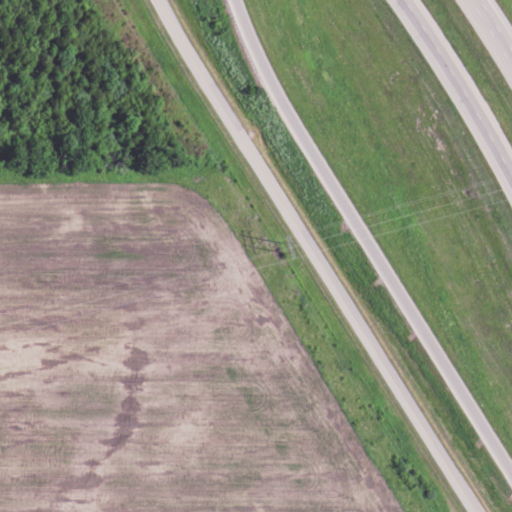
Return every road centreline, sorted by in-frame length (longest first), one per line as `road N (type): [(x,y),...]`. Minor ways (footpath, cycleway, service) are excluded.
road 1 (residential): [(477,511),(158,0)]
road 2 (motorway): [(229,0),(264,90),(511,478)]
road 3 (motorway): [(405,0),(511,175)]
